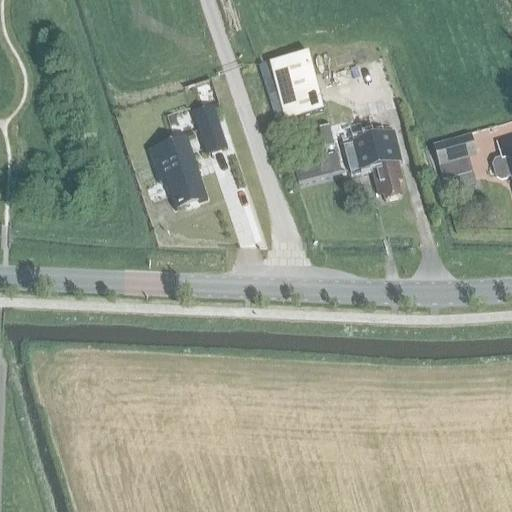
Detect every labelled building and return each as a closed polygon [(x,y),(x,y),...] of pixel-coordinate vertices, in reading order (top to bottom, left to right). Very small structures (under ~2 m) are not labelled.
[(308,56),(269,65),(284,124),(323,114),(314,77),(308,56)] [(194,91),(146,107),(150,119),(198,103),(194,91)] [(217,107),(195,114),(209,156),(230,149),(217,107)] [(347,150),(344,151),(351,178),(354,177),(354,179),(367,176),(368,180),(373,179),(379,205),(383,204),(384,207),(402,202),(398,188),(403,187),(398,169),(402,168),(394,136),(347,148),(347,150)] [(479,159),(472,136),(433,148),(444,184),(474,175),(470,161),(479,159)] [(190,137),(150,149),(160,183),(167,181),(175,206),(180,204),(180,205),(184,203),(199,198),(200,203),(209,200),(190,137)] [(511,143),(495,148),(499,163),(490,166),(493,181),(498,184),(511,181),(511,183),(511,143)]
